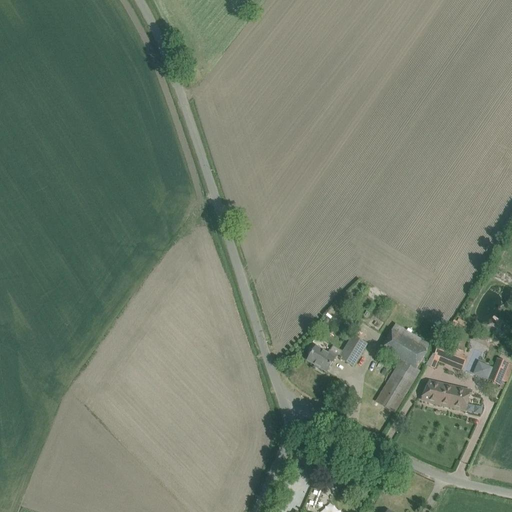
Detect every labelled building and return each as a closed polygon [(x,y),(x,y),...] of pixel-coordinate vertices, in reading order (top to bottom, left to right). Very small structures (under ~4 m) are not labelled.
[(392,331),(386,340),(381,348),(389,353),(387,357),(397,363),(399,359),(401,360),(376,402),(395,414),(400,405),(420,372),(417,370),(427,352),(392,331)] [(353,336),(343,352),(339,359),(353,367),(366,345),(353,336)] [(440,342),(432,360),(461,372),(467,358),(462,356),(463,352),(440,342)] [(336,356),(339,359),(343,352),(334,347),(330,352),(329,352),(328,354),(316,347),(313,352),(308,361),(326,372),(336,356)] [(470,391),(429,382),(425,391),(421,401),(427,402),(427,403),(465,412),(470,391)]
